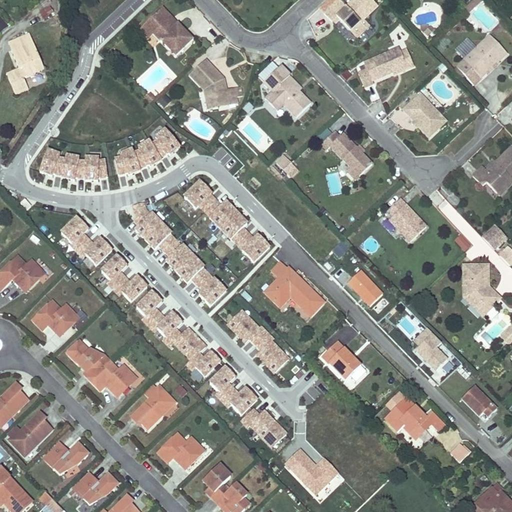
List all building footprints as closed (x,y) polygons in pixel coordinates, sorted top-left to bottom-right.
[(339,0),(328,0),(319,9),(324,15),(339,0)] [(354,0),(347,8),(339,0),(324,15),(332,23),(337,18),(351,33),(364,20),(378,6),(371,0),(354,0)] [(50,7),(40,14),(43,20),(54,13),(50,7)] [(163,9),(160,11),(170,22),(170,24),(172,26),(173,25),(175,27),(178,25),(163,9)] [(170,22),(160,11),(144,26),(154,36),(160,43),(161,42),(176,58),(193,41),(178,25),(175,27),(173,25),(172,26),(170,24),(170,22)] [(355,37),(368,24),(364,20),(351,33),(355,37)] [(154,36),(144,26),(139,31),(149,41),(154,36)] [(428,38),(434,32),(430,27),(424,33),(428,38)] [(45,71),(30,35),(9,44),(19,70),(20,70),(23,69),(24,72),(8,78),(16,96),(29,90),(24,79),(45,71)] [(507,55),(490,37),(464,61),(481,80),(488,73),(485,71),(496,61),(499,63),(507,55)] [(407,67),(401,53),(399,49),(364,64),(367,71),(359,74),(365,88),(374,84),(373,82),(393,73),(407,67)] [(413,68),(406,51),(401,53),(407,67),(393,73),(394,76),(413,68)] [(227,91),(224,80),(221,81),(219,79),(221,77),(206,61),(190,76),(204,92),(207,91),(210,105),(228,101),(229,107),(238,105),(236,98),(243,97),(241,87),(227,91)] [(488,73),(499,63),(496,61),(485,71),(488,73)] [(20,70),(19,70),(7,75),(8,78),(24,72),(23,69),(20,70)] [(311,104),(299,92),(287,80),(290,77),(281,69),(264,86),(272,93),(265,100),(277,112),(284,106),(296,119),(311,104)] [(302,90),(290,77),(287,80),(299,92),(302,90)] [(229,107),(228,101),(210,105),(207,91),(204,92),(208,111),(229,107)] [(151,94),(145,100),(149,104),(155,99),(151,94)] [(446,123),(420,95),(403,111),(414,123),(416,125),(418,127),(429,139),(446,123)] [(180,150),(165,131),(154,140),(156,143),(167,158),(168,159),(180,150)] [(357,149),(343,135),(340,138),(334,133),(322,146),(327,151),(330,148),(343,161),(359,178),(372,165),(362,155),(361,154),(357,149)] [(149,142),(136,149),(138,152),(147,168),(148,171),(161,163),(160,162),(151,146),(149,142)] [(156,143),(151,146),(160,162),(167,158),(156,143)] [(511,148),(496,163),(492,167),(487,172),(483,168),(473,177),(483,188),(487,184),(497,194),(502,188),(508,189),(511,184),(511,148)] [(132,151),(119,156),(120,160),(127,177),(128,180),(141,175),(140,172),(133,154),(132,151)] [(60,157),(47,152),(38,175),(52,181),(53,177),(59,160),(60,157)] [(138,152),(133,154),(140,172),(147,168),(138,152)] [(291,164),(284,156),(276,164),(284,171),(291,164)] [(80,160),(65,157),(65,161),(61,179),(60,182),(75,185),(76,181),(79,163),(80,160)] [(100,160),(85,159),(84,163),(84,182),(84,185),(99,185),(99,181),(99,162),(100,160)] [(65,161),(59,160),(53,177),(61,179),(65,161)] [(127,177),(120,160),(113,161),(117,179),(127,177)] [(359,178),(343,161),(340,164),(356,181),(359,178)] [(106,162),(99,162),(99,181),(109,180),(106,162)] [(84,163),(79,163),(76,181),(84,182),(84,163)] [(298,171),(291,164),(284,171),(291,179),(298,171)] [(213,197),(199,183),(182,200),(196,213),(199,210),(213,197)] [(508,189),(502,188),(497,194),(499,197),(508,189)] [(223,207),(213,197),(199,210),(209,220),(223,207)] [(419,223),(416,219),(417,218),(400,200),(387,212),(393,218),(389,221),(411,243),(427,228),(420,221),(419,223)] [(238,215),(226,203),(223,207),(209,220),(208,221),(220,233),(238,215)] [(137,216),(144,210),(142,205),(138,206),(135,214),(137,216)] [(139,225),(135,230),(144,240),(160,224),(151,214),(149,216),(144,210),(137,216),(134,219),(139,225)] [(57,231),(74,248),(85,238),(79,231),(84,226),(73,215),(57,231)] [(249,226),(238,215),(220,233),(231,244),(231,243),(245,230),(249,226)] [(144,240),(154,250),(158,245),(164,252),(175,242),(169,235),(170,234),(160,224),(144,240)] [(493,251),(506,239),(495,226),(482,238),(493,251)] [(254,240),(245,230),(231,243),(240,253),(254,240)] [(454,240),(464,253),(472,247),(462,234),(454,240)] [(79,254),(81,252),(91,263),(107,247),(97,237),(90,243),(85,238),(74,248),(79,254)] [(271,251),(257,237),(254,240),(240,253),(254,267),(271,251)] [(170,258),(166,262),(177,273),(193,258),(182,246),(180,248),(175,242),(164,252),(170,258)] [(340,260),(348,250),(341,244),(332,253),(340,260)] [(511,264),(511,251),(508,247),(499,256),(510,267),(511,264)] [(123,263),(114,254),(98,270),(107,279),(116,270),(123,263)] [(41,271),(32,262),(27,267),(18,258),(0,275),(0,291),(1,292),(13,281),(22,290),(25,287),(28,290),(41,277),(41,271)] [(177,273),(188,284),(192,280),(198,286),(208,276),(202,270),(203,269),(193,258),(177,273)] [(485,266),(463,266),(463,286),(472,286),(472,294),(475,296),(468,303),(483,318),(498,302),(485,289),(485,266)] [(489,266),(485,266),(485,289),(498,302),(501,299),(489,288),(489,266)] [(122,276),(116,270),(107,279),(104,281),(110,287),(122,276)] [(324,304),(294,275),(289,270),(275,284),(271,289),(265,294),(280,309),(291,298),(311,318),(324,304)] [(383,296),(361,272),(348,284),(370,307),(383,296)] [(144,285),(135,275),(128,282),(118,291),(128,300),(144,285)] [(118,291),(128,282),(122,276),(110,287),(116,293),(118,291)] [(199,296),(210,308),(226,292),(215,281),(214,282),(208,276),(198,286),(204,292),(199,296)] [(472,286),(463,286),(464,299),(468,303),(475,296),(472,294),(472,286)] [(159,300),(149,291),(133,306),(143,316),(152,307),(159,300)] [(53,302),(33,321),(43,332),(49,326),(57,334),(60,332),(63,335),(76,322),(76,316),(69,309),(64,309),(61,311),(53,302)] [(140,318),(146,324),(158,313),(152,307),(143,316),(140,318)] [(241,311),(227,325),(245,343),(249,339),(259,329),(241,311)] [(179,322),(170,312),(163,319),(154,328),(163,337),(173,328),(179,322)] [(158,313),(146,324),(152,330),(154,328),(163,319),(158,313)] [(511,343),(511,327),(502,338),(510,346),(511,343)] [(172,341),(179,334),(173,328),(163,337),(161,340),(167,346),(172,341)] [(179,334),(172,341),(190,360),(197,353),(204,346),(186,328),(179,334)] [(249,339),(255,345),(266,334),(261,328),(259,329),(249,339)] [(435,374),(453,357),(426,329),(408,345),(435,374)] [(266,334),(255,345),(261,351),(271,341),(272,340),(266,334)] [(261,351),(257,355),(275,373),(289,360),(271,341),(261,351)] [(360,367),(337,343),(323,358),(341,376),(346,381),(351,376),(360,367)] [(90,382),(109,363),(102,357),(90,352),(89,353),(83,347),(80,350),(76,345),(67,354),(86,373),(84,375),(90,382)] [(219,362),(210,352),(203,359),(194,368),(203,377),(212,368),(219,362)] [(190,360),(185,364),(191,370),(194,368),(203,359),(197,353),(190,360)] [(119,371),(110,363),(109,363),(90,382),(100,392),(106,386),(115,395),(117,392),(120,395),(133,382),(133,376),(126,369),(121,369),(119,371)] [(208,383),(218,374),(212,368),(203,377),(200,380),(206,386),(208,383)] [(234,377),(225,368),(218,374),(208,383),(218,393),(216,395),(219,398),(230,387),(227,384),(234,377)] [(355,380),(351,376),(346,381),(341,376),(339,378),(348,387),(355,380)] [(0,421),(4,418),(11,418),(28,401),(22,395),(21,397),(18,394),(22,391),(16,384),(0,400),(0,421)] [(474,388),(462,400),(480,418),(484,414),(489,418),(497,410),(481,395),(485,391),(479,385),(475,389),(474,388)] [(164,407),(171,400),(159,388),(157,390),(153,386),(145,395),(150,400),(131,419),(137,425),(141,421),(143,424),(142,425),(148,431),(165,414),(164,407)] [(178,386),(173,392),(182,399),(187,393),(178,386)] [(239,396),(230,387),(219,398),(227,407),(229,405),(239,396)] [(240,416),(256,400),(245,389),(239,396),(229,405),(240,416)] [(399,393),(391,400),(399,408),(393,413),(386,421),(399,434),(406,427),(417,440),(431,426),(438,433),(445,427),(430,411),(424,417),(407,400),(406,401),(399,393)] [(175,404),(171,400),(164,407),(165,414),(175,404)] [(399,408),(391,400),(386,406),(393,413),(399,408)] [(260,417),(253,410),(239,424),(248,432),(251,429),(271,451),(288,435),(265,411),(260,417)] [(9,442),(21,454),(28,447),(35,447),(52,431),(46,425),(45,426),(43,423),(46,420),(40,414),(21,433),(16,427),(8,435),(11,439),(9,442)] [(4,418),(0,421),(0,428),(11,418),(4,418)] [(178,435),(158,454),(168,464),(174,459),(182,467),(185,464),(188,467),(201,454),(201,449),(195,442),(189,442),(186,444),(178,435)] [(70,456),(60,445),(45,460),(59,475),(77,465),(86,456),(82,452),(83,451),(79,447),(70,456)] [(463,448),(461,445),(451,455),(460,464),(470,454),(463,448)] [(28,447),(21,454),(25,458),(35,447),(28,447)] [(316,468),(299,451),(284,466),(316,499),(340,476),(324,459),(316,468)] [(231,478),(219,467),(203,482),(209,489),(214,494),(211,497),(217,503),(227,493),(222,487),(231,478)] [(23,511),(32,503),(0,470),(0,496),(6,503),(4,504),(4,505),(10,511),(23,511)] [(100,486),(90,475),(74,490),(89,505),(106,495),(115,487),(112,483),(113,482),(109,478),(100,486)] [(247,497),(235,485),(227,493),(217,503),(223,509),(226,506),(231,511),(232,511),(243,511),(245,511),(239,505),(243,500),(247,497)] [(496,486),(492,489),(498,496),(501,494),(503,492),(496,486)] [(206,492),(211,497),(214,494),(209,489),(206,492)] [(498,496),(492,489),(476,505),(471,511),(472,511),(511,511),(511,510),(505,503),(507,501),(501,494),(498,496)] [(46,493),(40,499),(47,507),(53,501),(46,493)] [(137,511),(133,508),(132,509),(129,506),(133,503),(127,497),(111,511),(104,511),(103,510),(101,511),(137,511)] [(249,506),(243,500),(239,505),(245,511),(249,506)] [(56,511),(60,509),(53,501),(47,507),(52,511),(56,511)]
